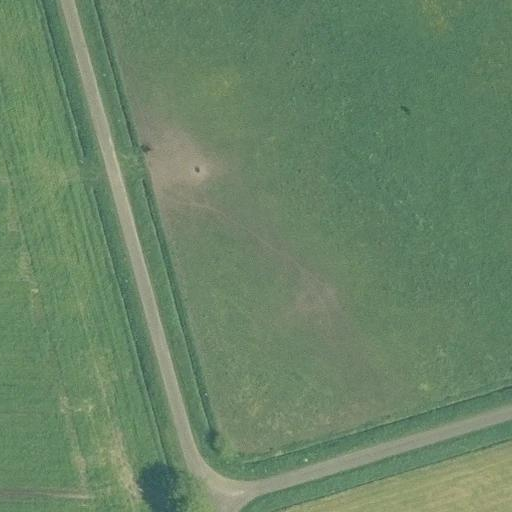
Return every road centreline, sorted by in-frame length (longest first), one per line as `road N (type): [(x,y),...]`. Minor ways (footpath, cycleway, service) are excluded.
road 1 (unclassified): [(66,0),(205,506)]
road 2 (unclassified): [(205,506),(511,414)]
